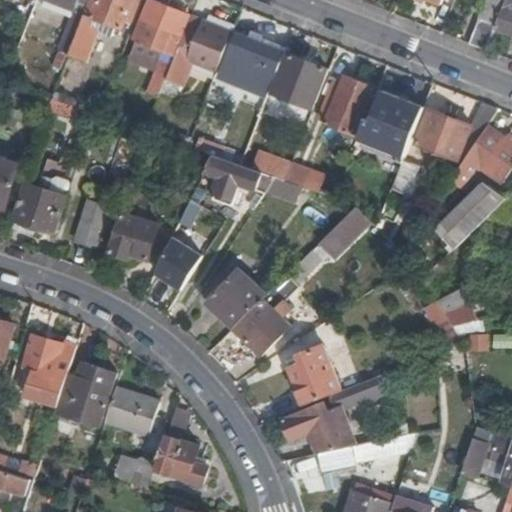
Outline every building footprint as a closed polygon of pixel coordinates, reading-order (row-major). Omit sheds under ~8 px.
[(86,0),(41,0),(72,13),(77,2),(84,5),(86,0)] [(115,28),(113,34),(118,36),(123,27),(127,29),(137,0),(90,0),(86,12),(72,49),(69,56),(79,60),(83,49),(89,51),(96,32),(89,29),(92,19),(115,28)] [(497,29),(508,0),(489,0),(484,12),(471,45),(488,52),(497,29)] [(511,0),(508,0),(497,29),(511,35),(511,0)] [(181,37),(189,17),(150,1),(141,22),(147,24),(140,43),(164,53),(147,98),(159,102),(167,81),(179,50),(184,39),(181,37)] [(72,49),(86,12),(82,10),(80,13),(74,11),(68,26),(70,27),(63,46),(72,49)] [(184,39),(179,50),(167,81),(182,87),(191,63),(217,74),(234,31),(205,20),(193,15),(184,39)] [(111,37),(113,34),(115,28),(92,19),(89,29),(96,32),(111,37)] [(268,96),(285,54),(237,35),(222,78),(268,96)] [(313,110),(328,72),(289,56),(273,94),(284,99),(282,103),(296,109),(298,104),(313,110)] [(375,90),(345,78),(339,93),(334,91),(327,109),(332,111),(327,124),(356,136),(375,90)] [(400,98),(379,89),(359,138),(387,148),(391,139),(397,142),(402,144),(410,123),(404,120),(410,105),(400,101),(400,98)] [(99,116),(104,104),(77,95),(73,107),(99,116)] [(73,107),(53,99),(49,112),(94,128),(99,116),(73,107)] [(440,153),(452,158),(458,160),(471,127),(429,111),(417,144),(434,151),(432,157),(438,159),(440,153)] [(511,171),(511,143),(488,128),(450,182),(465,191),(481,168),(489,157),(486,172),(503,184),(511,171)] [(124,134),(110,166),(126,173),(139,140),(124,134)] [(394,150),(397,142),(391,139),(387,148),(394,150)] [(408,152),(393,189),(411,197),(424,176),(418,173),(424,157),(408,152)] [(449,164),(452,158),(440,153),(438,159),(449,164)] [(214,157),(207,173),(222,178),(215,199),(233,206),(241,185),(267,194),(268,193),(277,179),(241,166),(214,157)] [(52,191),(51,191),(35,185),(37,180),(30,177),(16,221),(57,233),(69,196),(52,191)] [(52,191),(69,196),(72,185),(70,181),(59,177),(55,179),(52,191)] [(285,182),(277,179),(268,193),(292,201),(297,186),(288,183),(285,182)] [(15,185),(0,180),(0,214),(4,216),(15,185)] [(495,212),(509,198),(485,184),(437,230),(456,250),(481,226),(495,212)] [(511,195),(509,198),(495,212),(500,217),(505,223),(511,216),(511,195)] [(110,206),(90,200),(77,240),(98,247),(110,206)] [(198,229),(208,209),(193,202),(183,222),(198,229)] [(250,206),(257,210),(259,206),(253,202),(250,206)] [(500,217),(495,212),(481,226),(485,231),(500,217)] [(151,256),(163,260),(173,239),(158,235),(161,226),(124,215),(112,252),(130,258),(132,254),(150,260),(151,256)] [(317,277),(367,230),(353,215),(302,262),(317,277)] [(204,258),(173,239),(163,260),(155,278),(181,294),(204,258)] [(235,328),(265,299),(269,294),(242,270),(210,304),(235,328)] [(294,270),(284,279),(292,287),(302,277),(294,270)] [(273,290),(281,298),(292,287),(284,279),(273,290)] [(464,288),(438,302),(447,314),(472,304),(464,288)] [(269,294),(265,299),(272,307),(281,298),(273,290),(269,294)] [(272,307),(265,299),(235,328),(263,354),(291,326),(272,307)] [(447,349),(466,342),(460,333),(455,326),(447,314),(438,302),(426,309),(447,349)] [(14,324),(0,319),(0,363),(1,363),(14,324)] [(458,325),(460,333),(482,328),(480,320),(458,325)] [(511,333),(495,334),(495,348),(511,347),(511,333)] [(488,335),(473,335),(472,337),(468,338),(469,351),(489,350),(488,335)] [(68,380),(69,376),(78,348),(35,336),(25,367),(68,380)] [(331,395),(344,390),(326,345),(302,355),(304,363),(291,368),(306,405),(331,395)] [(459,347),(444,352),(448,362),(463,355),(459,347)] [(68,380),(57,414),(101,427),(119,373),(86,362),(84,366),(77,364),(73,377),(69,376),(68,380)] [(394,370),(380,376),(387,394),(400,388),(396,377),(394,370)] [(380,376),(344,390),(331,395),(337,410),(363,399),(364,402),(387,394),(380,376)] [(162,403),(118,387),(106,422),(151,436),(162,403)] [(319,454),(360,444),(346,408),(331,413),(328,404),(285,419),(293,443),(314,436),(319,454)] [(175,407),(166,435),(182,440),(192,413),(175,407)] [(358,464),(410,453),(417,432),(360,444),(319,454),(307,456),(312,477),(358,467),(358,464)] [(511,436),(500,433),(493,455),(503,458),(502,460),(511,463),(505,480),(511,482),(511,436)] [(182,440),(166,435),(157,462),(155,470),(206,487),(213,466),(209,465),(210,459),(200,455),(203,447),(182,440)] [(473,438),(463,472),(479,477),(490,443),(473,438)] [(40,466),(0,454),(0,466),(5,468),(21,473),(36,478),(40,466)] [(155,470),(157,462),(142,457),(135,461),(122,456),(115,477),(149,488),(155,470)] [(0,487),(27,496),(31,480),(0,469),(0,487)] [(84,493),(88,479),(77,476),(73,490),(84,493)] [(511,511),(511,487),(511,488),(503,511),(511,511)] [(389,511),(392,504),(354,491),(348,511),(389,511)] [(432,511),(435,506),(398,494),(392,511),(432,511)]
